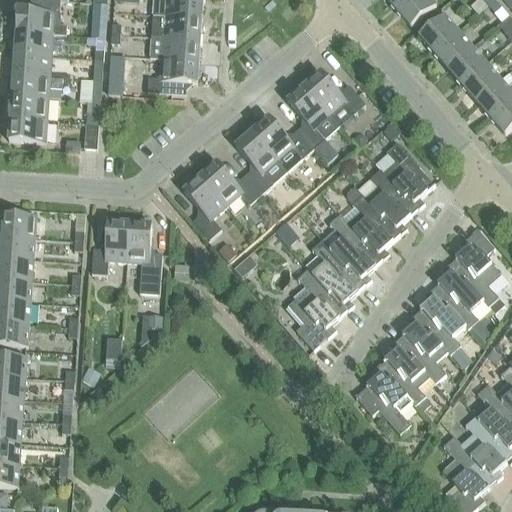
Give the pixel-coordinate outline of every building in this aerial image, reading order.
[(190,0),(154,0),(153,19),(203,23),(204,1),(190,0)] [(386,0),(398,13),(413,0),(386,0)] [(429,0),(413,0),(398,13),(413,30),(437,9),(429,0)] [(482,0),(472,9),(480,17),(489,9),(483,1),(482,0)] [(484,0),(483,1),(489,9),(496,3),(493,0),(484,0)] [(18,36),(54,39),(67,40),(68,30),(55,29),(56,18),(60,19),(61,5),(31,3),(30,15),(19,14),(18,36)] [(496,3),(489,9),(496,16),(503,10),(496,3)] [(94,7),(92,41),(106,42),(107,32),(109,8),(94,7)] [(420,39),(435,56),(460,35),(445,18),(420,39)] [(153,19),(151,41),(201,44),(203,23),(153,19)] [(114,28),(113,38),(122,39),(122,29),(114,28)] [(435,56),(449,72),(474,51),(460,35),(435,56)] [(18,36),(16,58),(53,60),(54,39),(18,36)] [(122,39),(113,38),(112,48),(121,48),(122,39)] [(150,62),(163,63),(200,66),(201,44),(151,41),(150,62)] [(449,72),(463,89),(488,67),(474,51),(449,72)] [(97,54),(96,64),(105,64),(105,55),(97,54)] [(16,58),(15,79),(52,82),(53,60),(16,58)] [(112,60),(109,98),(121,99),(124,60),(112,60)] [(200,66),(163,63),(162,79),(156,84),(149,83),(148,97),(187,99),(188,87),(198,88),(200,66)] [(95,74),(94,85),(103,85),(104,74),(105,64),(96,64),(95,74)] [(463,89),(478,105),(502,83),(488,67),(463,89)] [(316,75),(303,87),(332,121),(346,108),(355,119),(367,109),(350,89),(341,97),(322,76),(319,78),(316,75)] [(7,91),(6,97),(9,100),(13,101),(50,103),(51,92),(62,93),(63,83),(52,82),(15,79),(14,89),(10,89),(7,91)] [(478,105),(492,121),(511,103),(511,94),(502,83),(478,105)] [(82,84),(81,106),(93,107),(102,108),(102,98),(103,85),(94,85),(82,84)] [(292,102),(288,105),(304,123),(306,125),(297,133),(315,154),(341,131),(332,121),(303,87),(289,99),(292,102)] [(13,101),(12,122),(49,125),(50,103),(13,101)] [(511,103),(492,121),(506,138),(511,133),(511,103)] [(88,117),(87,127),(100,128),(101,118),(102,108),(93,107),(92,117),(88,117)] [(264,121),(251,132),(289,176),(315,154),(297,133),(288,141),(286,139),(270,121),(267,124),(264,121)] [(49,125),(12,122),(10,145),(47,147),(49,125)] [(87,127),(86,153),(99,153),(100,128),(87,127)] [(393,127),(384,135),(391,144),(401,136),(393,127)] [(240,147),(237,150),(252,168),(254,171),(245,179),(263,199),(289,176),(251,132),(237,144),(240,147)] [(359,137),(354,142),(361,150),(370,143),(365,138),(359,137)] [(67,146),(66,156),(80,157),(81,147),(67,146)] [(396,167),(385,177),(384,177),(401,196),(395,201),(412,221),(426,208),(421,202),(437,189),(436,188),(435,189),(400,148),(389,158),(396,167)] [(212,166),(199,178),(214,195),(228,211),(242,199),(251,209),(263,199),(245,179),(236,187),(234,184),(218,166),(215,169),(212,166)] [(364,199),(364,200),(383,221),(377,227),(394,246),(409,233),(404,228),(412,221),(395,201),(401,196),(384,177),(385,177),(382,174),(359,193),(364,199)] [(228,211),(199,178),(185,189),(188,192),(185,195),(204,217),(195,225),(211,244),(223,234),(214,223),(228,211)] [(348,197),(347,201),(354,209),(353,209),(356,212),(359,216),(348,226),(349,228),(366,247),(359,252),(377,272),(391,259),(386,253),(394,246),(377,227),(383,221),(364,200),(359,194),(356,190),(348,197)] [(5,218),(3,241),(36,243),(38,220),(5,218)] [(335,234),(324,245),(348,272),(342,278),(359,297),(374,284),(369,279),(377,272),(359,252),(366,247),(349,228),(348,226),(344,222),(342,219),(331,229),(335,234)] [(143,268),(141,298),(161,299),(163,258),(151,257),(153,228),(149,228),(149,224),(113,222),(113,226),(109,225),(107,254),(95,254),(93,279),(109,280),(110,266),(143,268)] [(76,242),(77,235),(77,234),(65,233),(64,241),(76,242)] [(465,255),(457,262),(474,281),(468,287),(485,305),(484,306),(490,312),(496,319),(507,309),(501,302),(490,290),(503,279),(487,261),(496,253),(479,233),(460,249),(465,255)] [(76,242),(76,245),(85,246),(86,236),(77,235),(76,242)] [(3,241),(2,262),(35,264),(36,243),(3,241)] [(85,246),(76,245),(75,255),(84,256),(85,246)] [(324,267),(312,277),(330,298),(324,303),(341,322),(356,310),(351,304),(359,297),(342,278),(348,272),(324,245),(313,254),(318,260),(324,267)] [(228,247),(220,254),(229,265),(238,258),(228,247)] [(2,262),(0,284),(33,286),(35,264),(2,262)] [(448,281),(440,287),(457,307),(450,312),(467,331),(469,334),(480,324),(473,316),(484,306),(485,305),(468,287),(474,281),(457,262),(443,275),(448,281)] [(243,263),(235,270),(242,279),(246,275),(247,268),(243,263)] [(177,269),(176,284),(189,285),(190,270),(177,269)] [(330,298),(309,274),(299,283),(308,294),(289,311),(305,329),(298,335),(315,355),(338,335),(333,329),(341,322),(324,303),(330,298)] [(74,279),(73,288),(82,289),(83,279),(74,279)] [(0,284),(0,289),(0,305),(32,307),(33,286),(0,284)] [(430,306),(422,313),(439,332),(433,338),(450,356),(449,357),(452,360),(453,358),(456,356),(461,352),(463,350),(455,341),(467,331),(450,312),(457,307),(440,287),(425,300),(430,306)] [(82,289),(73,288),(72,298),(81,299),(82,289)] [(0,305),(0,326),(30,329),(32,307),(0,305)] [(412,331),(404,338),(421,358),(415,363),(432,382),(431,382),(437,388),(441,385),(447,379),(448,379),(438,367),(449,357),(450,356),(433,338),(439,332),(422,313),(407,326),(412,331)] [(150,317),(149,344),(163,334),(164,318),(150,317)] [(71,322),(70,332),(79,332),(80,322),(71,322)] [(30,329),(0,326),(0,349),(29,351),(30,329)] [(79,332),(70,332),(69,342),(78,342),(79,332)] [(395,357),(387,364),(404,383),(398,388),(414,407),(414,408),(416,411),(418,409),(427,402),(428,401),(420,392),(431,382),(432,382),(415,363),(421,358),(404,338),(390,351),(395,357)] [(464,355),(461,352),(456,356),(453,358),(453,359),(456,362),(464,355)] [(493,352),(488,360),(496,366),(502,358),(493,352)] [(0,359),(0,381),(27,383),(28,361),(0,359)] [(119,363),(105,362),(105,372),(119,373),(119,363)] [(404,383),(387,364),(372,376),(377,382),(356,400),(374,420),(380,415),(401,439),(413,429),(402,418),(414,408),(414,407),(398,388),(404,383)] [(509,388),(498,398),(497,398),(511,414),(511,418),(508,422),(511,426),(511,370),(502,379),(509,388)] [(67,375),(67,385),(75,385),(76,375),(67,375)] [(89,375),(84,384),(94,390),(100,381),(89,375)] [(447,379),(441,385),(446,390),(452,385),(447,379)] [(0,381),(0,403),(25,405),(27,383),(0,381)] [(75,385),(67,385),(66,395),(75,395),(75,385)] [(492,413),(480,423),(480,424),(496,442),(490,448),(507,467),(511,463),(511,426),(508,422),(511,418),(511,414),(497,398),(498,398),(490,389),(479,398),(492,413)] [(427,402),(418,409),(423,415),(432,407),(427,402)] [(0,403),(0,424),(24,426),(25,405),(0,403)] [(64,418),(64,428),(72,428),(73,419),(64,418)] [(474,439),(462,449),(479,468),(472,473),(490,493),(505,480),(499,474),(507,467),(490,448),(496,442),(480,424),(480,423),(478,420),(466,430),(474,439)] [(0,424),(0,446),(22,448),(24,426),(0,424)] [(72,428),(64,428),(63,438),(72,438),(72,428)] [(448,439),(441,445),(445,450),(452,444),(448,439)] [(462,449),(456,441),(452,444),(445,450),(444,451),(456,464),(444,475),(460,493),(444,507),(447,511),(478,511),(487,505),(482,500),(490,493),(472,473),(479,468),(462,449)] [(0,446),(0,468),(21,469),(22,448),(0,446)] [(61,461),(61,471),(69,472),(70,462),(61,461)] [(21,469),(0,468),(0,490),(19,492),(21,469)] [(69,472),(61,471),(60,481),(69,481),(69,472)]
